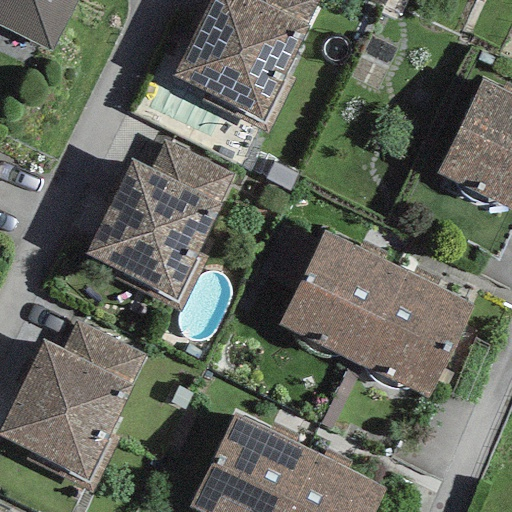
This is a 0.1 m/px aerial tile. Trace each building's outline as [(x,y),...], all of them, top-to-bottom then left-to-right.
[(0,0),(0,27),(51,52),(76,0),(0,0)] [(209,0),(173,77),(205,93),(202,99),(268,133),(295,76),(287,72),(310,24),(305,23),(258,0),(209,0)] [(258,0),(305,23),(316,0),(258,0)] [(511,91),(482,77),(435,174),(511,210),(511,91)] [(165,143),(152,170),(219,202),(231,176),(165,143)] [(131,160),(86,256),(118,272),(115,279),(181,312),(208,255),(200,251),(223,204),(219,202),(152,170),(131,160)] [(406,272),(324,231),(278,323),(360,364),(406,272)] [(477,307),(406,272),(360,364),(431,399),(477,307)] [(76,324),(63,351),(129,383),(142,356),(76,324)] [(42,341),(0,429),(0,438),(59,468),(56,474),(91,493),(119,436),(110,432),(134,384),(129,383),(63,351),(42,341)] [(286,511),(316,453),(234,413),(188,505),(201,511),(286,511)] [(375,511),(387,489),(316,453),(286,511),(375,511)]
